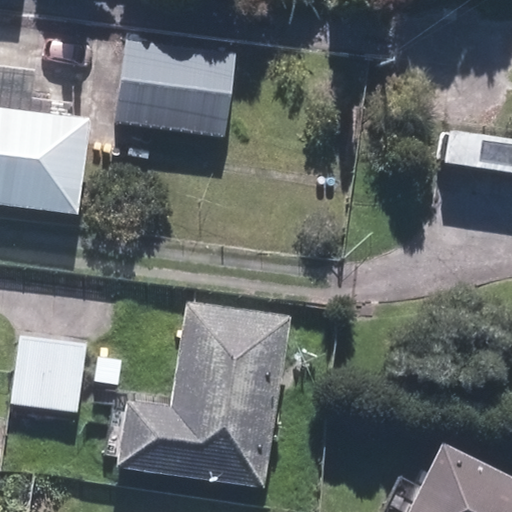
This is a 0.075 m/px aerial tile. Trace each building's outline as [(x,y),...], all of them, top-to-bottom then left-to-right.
[(220,66),(112,53),(102,133),(210,146),(220,66)] [(0,210),(65,217),(73,127),(0,119),(0,210)] [(148,418),(104,414),(98,482),(251,495),(266,325),(157,316),(148,418)] [(0,412),(62,422),(73,348),(4,338),(0,364),(0,412)] [(511,511),(511,489),(427,447),(394,511),(511,511)]
